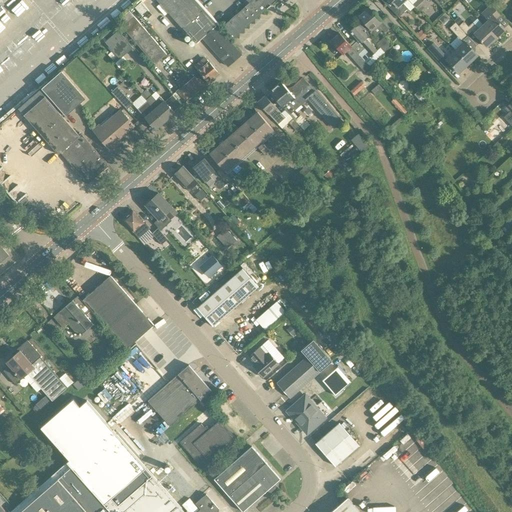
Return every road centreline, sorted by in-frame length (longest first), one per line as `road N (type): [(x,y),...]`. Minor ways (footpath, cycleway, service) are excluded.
road 1 (residential): [(294,511),(308,487),(301,457),(91,217)]
road 2 (tertiary): [(91,217),(341,0)]
road 3 (unknown): [(102,0),(11,84)]
